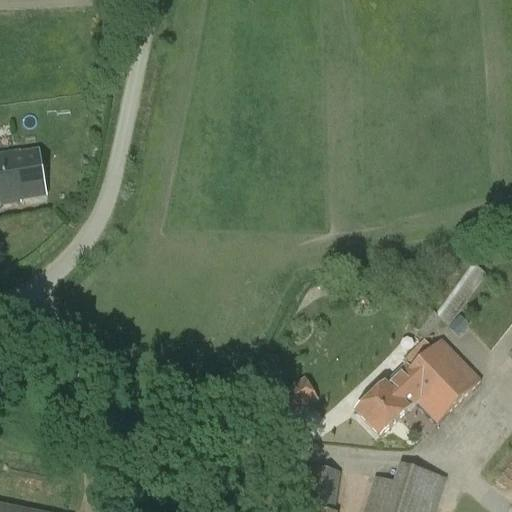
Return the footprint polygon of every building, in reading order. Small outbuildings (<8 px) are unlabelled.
[(12,204),(46,198),(38,154),(20,157),(20,155),(0,158),(0,207),(12,205),(12,204)] [(411,329),(427,341),(441,323),(448,329),(487,277),(463,260),(411,329)] [(502,306),(511,310),(511,292),(508,291),(502,306)] [(418,407),(463,364),(443,343),(411,372),(407,368),(385,389),(385,388),(357,415),(381,440),(409,413),(410,414),(417,406),(418,407)] [(482,384),(463,364),(418,407),(437,427),(482,384)] [(283,420),(316,400),(305,382),(272,403),(283,420)] [(242,424),(240,434),(250,435),(252,425),(242,424)] [(399,467),(393,485),(374,480),(364,511),(436,511),(446,481),(399,467)] [(335,511),(342,475),(300,469),(293,511),(335,511)]
